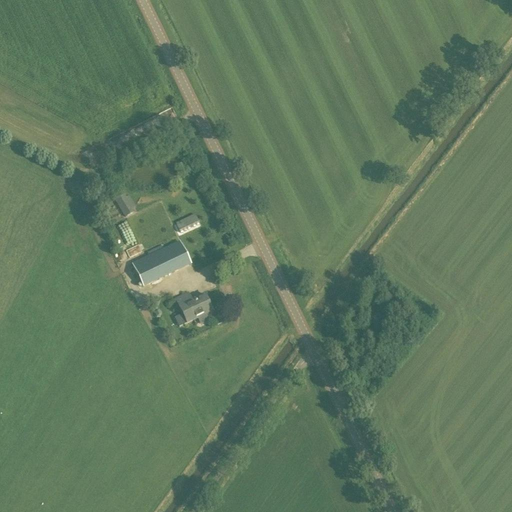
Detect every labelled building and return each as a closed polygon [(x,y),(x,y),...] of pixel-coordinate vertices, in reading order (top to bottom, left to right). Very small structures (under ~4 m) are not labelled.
[(123,195),(114,201),(124,219),(134,213),(123,195)] [(179,233),(199,223),(195,216),(176,225),(179,233)] [(128,223),(119,228),(124,237),(133,232),(128,223)] [(133,266),(143,288),(190,265),(179,244),(133,266)] [(238,253),(242,262),(258,256),(255,247),(238,253)] [(215,317),(205,295),(192,302),(188,294),(175,300),(186,324),(197,319),(200,324),(215,317)] [(226,318),(223,313),(217,316),(220,321),(226,318)]
